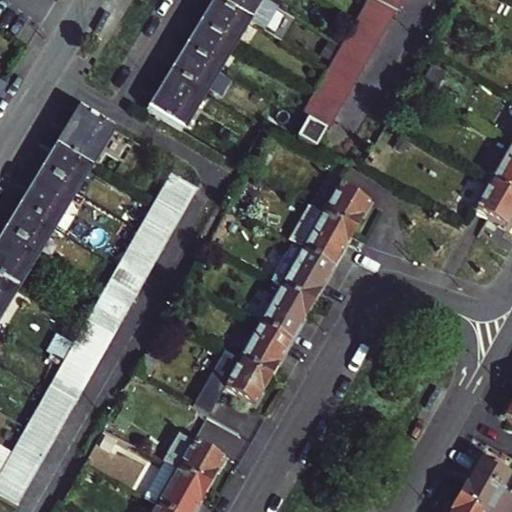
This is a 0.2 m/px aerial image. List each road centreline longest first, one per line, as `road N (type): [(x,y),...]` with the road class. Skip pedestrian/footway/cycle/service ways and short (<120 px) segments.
road 1 (residential): [(483,361),(368,297),(248,511)]
road 2 (tertiary): [(92,0),(0,151)]
road 3 (residential): [(392,511),(483,361)]
